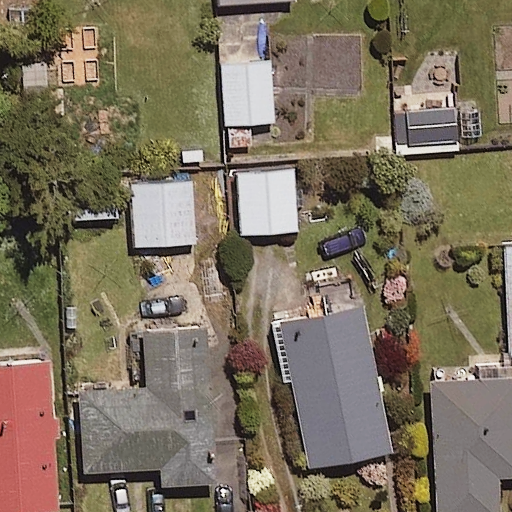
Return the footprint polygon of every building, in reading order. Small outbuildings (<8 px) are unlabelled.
[(45,107),(43,37),(17,38),(19,108),(45,107)] [(216,55),(220,143),(250,141),(249,115),(268,114),(265,53),(216,55)] [(451,144),(448,95),(400,98),(403,147),(451,144)] [(287,161),(230,164),(234,225),(290,222),(287,161)] [(185,172),(125,176),(128,238),(189,234),(185,172)] [(110,212),(108,181),(65,183),(67,214),(110,212)] [(511,237),(498,239),(505,348),(511,348),(511,237)] [(300,458),(383,442),(352,279),(315,286),(319,302),(272,311),(300,458)] [(195,314),(134,318),(138,376),(72,381),(78,463),(151,457),(153,475),(206,472),(195,314)] [(0,503),(48,502),(44,351),(0,351),(0,503)] [(511,464),(511,411),(509,364),(423,369),(431,511),(452,511),(492,510),(489,466),(511,464)]
